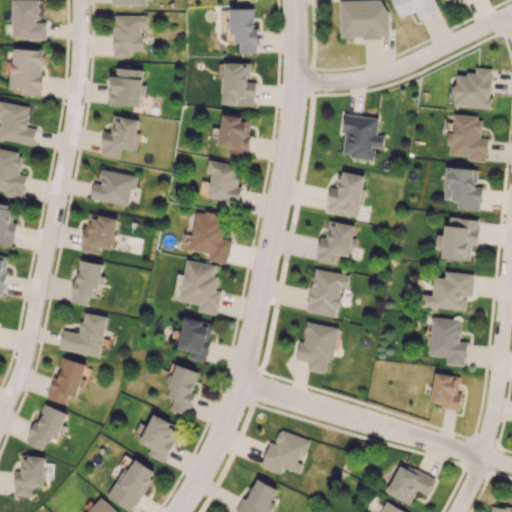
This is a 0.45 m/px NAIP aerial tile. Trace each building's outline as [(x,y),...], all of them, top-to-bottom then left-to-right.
[(11,0),(12,39),(46,38),(46,22),(37,22),(37,0),(11,0)] [(340,0),(340,38),(387,37),(386,0),(340,0)] [(391,0),(400,17),(415,10),(418,19),(439,9),(434,0),(391,0)] [(254,8),(230,8),(230,18),(224,18),(224,41),(239,41),(240,52),(257,52),(257,28),(254,28),(254,8)] [(113,57),(129,56),(129,50),(142,50),(142,26),(147,26),(146,15),(112,15),(113,57)] [(9,86),(22,88),(21,94),(40,96),(45,50),(13,47),(9,86)] [(255,82),(249,82),(250,63),(224,62),(222,104),(255,105),(255,82)] [(109,104),(140,106),(140,95),(145,95),(145,85),(142,85),(143,69),(116,67),(116,76),(111,76),(109,104)] [(491,107),(491,98),(489,98),(492,68),(475,67),(475,74),(454,72),(451,104),(491,107)] [(0,138),(33,144),(36,128),(27,126),(30,106),(0,100),(0,113),(1,114),(0,120),(0,138)] [(252,118),(222,114),(218,145),(231,147),(230,154),(247,157),(252,118)] [(378,117),(345,114),(341,156),(373,159),(374,146),(383,147),(384,135),(376,135),(378,117)] [(480,137),(482,116),(454,114),(452,133),(449,132),(447,154),(469,155),(468,159),(485,161),(487,138),(480,137)] [(119,158),(120,148),(136,150),(139,133),(136,132),(138,119),(113,115),(110,131),(104,130),(100,155),(119,158)] [(26,175),(19,174),(23,153),(0,148),(0,189),(5,190),(4,195),(22,198),(26,175)] [(240,166),(208,159),(206,172),(211,173),(206,197),(221,200),(220,205),(237,208),(241,187),(236,186),(240,166)] [(478,169),(446,166),(443,199),(458,200),(457,208),(480,211),(482,187),(476,186),(478,169)] [(90,199),(128,204),(130,187),(135,188),(137,174),(100,169),(98,182),(93,181),(90,199)] [(357,216),(358,205),(363,205),(365,189),(362,188),(364,175),(341,172),(339,186),(329,185),(326,212),(357,216)] [(0,244),(13,246),(16,222),(12,221),(15,206),(0,203),(0,244)] [(196,210),(189,249),(209,253),(208,260),(227,263),(231,240),(221,238),(225,215),(196,210)] [(98,247),(112,249),(117,218),(97,215),(86,214),(81,251),(97,253),(98,247)] [(470,260),(471,244),(477,244),(479,219),(445,217),(443,258),(470,260)] [(318,261),(334,263),(335,254),(350,256),(355,225),(324,220),(318,261)] [(0,294),(2,295),(9,256),(0,254),(0,294)] [(104,264),(79,259),(71,302),(86,305),(88,296),(92,297),(94,285),(101,286),(104,264)] [(178,300),(199,304),(197,311),(216,314),(221,291),(215,290),(218,276),(214,275),(216,265),(186,259),(178,300)] [(349,274),(314,268),(307,311),(336,316),(341,286),(347,287),(349,274)] [(422,306),(466,309),(466,296),(472,296),(473,273),(445,271),(445,277),(434,277),(432,295),(422,294),(422,306)] [(100,356),(107,316),(84,312),(80,332),(63,329),(60,348),(100,356)] [(461,318),(430,317),(428,355),(446,356),(446,364),(465,365),(466,341),(460,341),(461,318)] [(207,361),(212,322),(183,318),(178,348),(189,349),(188,358),(207,361)] [(338,327),(307,321),(303,342),(299,341),(296,359),(308,361),(307,369),(325,372),(327,358),(332,359),(338,327)] [(87,364),(64,357),(58,377),(53,376),(47,398),(66,404),(68,394),(77,397),(87,364)] [(187,415),(195,392),(192,390),(199,372),(177,364),(166,397),(173,399),(170,409),(187,415)] [(460,377),(435,372),(430,400),(441,402),(440,406),(458,410),(461,393),(457,392),(460,377)] [(69,413),(45,403),(38,423),(34,421),(25,443),(41,449),(45,440),(52,443),(57,430),(61,432),(69,413)] [(147,454),(163,462),(180,426),(153,414),(140,442),(151,447),(147,454)] [(281,472),(282,467),(299,472),(302,462),(298,461),(301,450),(306,452),(310,439),(279,430),(275,443),(269,441),(261,466),(281,472)] [(14,495),(31,496),(31,486),(44,486),(45,456),(23,456),(22,470),(14,470),(14,495)] [(156,472),(132,457),(108,496),(131,511),(156,472)] [(387,494),(410,502),(415,489),(428,494),(434,477),(399,463),(387,494)] [(278,490),(256,478),(246,500),(242,498),(234,511),(264,511),(265,510),(268,511),(278,490)] [(117,511),(101,496),(86,511),(117,511)] [(407,511),(384,501),(378,511),(407,511)]
